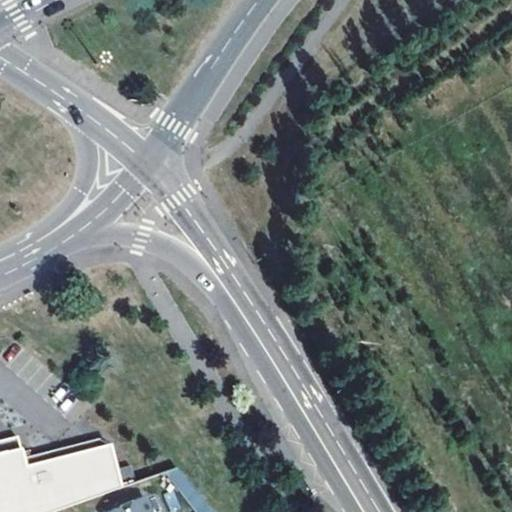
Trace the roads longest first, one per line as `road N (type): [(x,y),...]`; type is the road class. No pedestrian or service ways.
road 1 (secondary): [(363,511),(205,261)]
road 2 (secondary): [(146,160),(257,0)]
road 3 (secondary): [(65,232),(141,237),(205,261)]
road 4 (secondary): [(65,232),(83,196),(85,114)]
